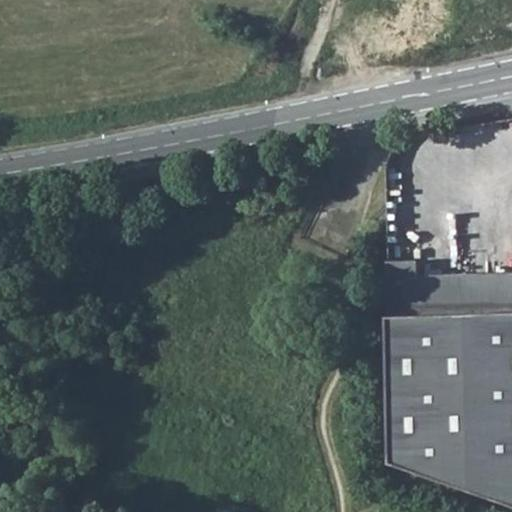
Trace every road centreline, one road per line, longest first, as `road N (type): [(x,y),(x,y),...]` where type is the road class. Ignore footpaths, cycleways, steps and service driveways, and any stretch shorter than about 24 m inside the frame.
road 1 (tertiary): [(511,76),(0,174)]
road 2 (track): [(309,120),(304,78),(332,0)]
